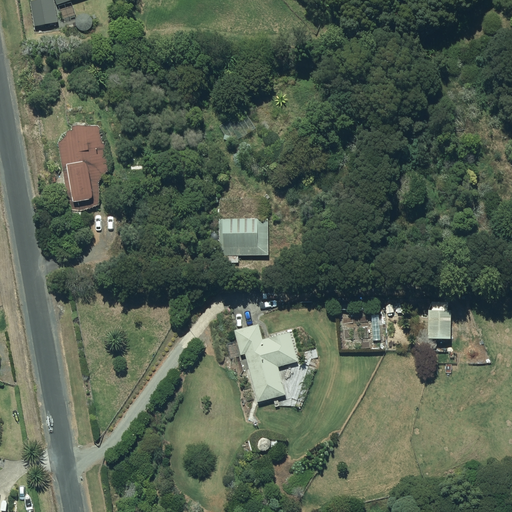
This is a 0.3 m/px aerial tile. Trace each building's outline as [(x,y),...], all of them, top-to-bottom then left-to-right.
[(53,0),(57,9),(83,0),(53,0)] [(57,133),(72,213),(99,208),(99,182),(111,173),(103,127),(87,130),(87,128),(57,133)] [(269,198),(220,198),(221,255),(226,255),(226,264),(240,263),(240,257),(270,256),(269,198)] [(429,312),(428,341),(450,342),(450,312),(448,312),(448,302),(433,302),(433,312),(429,312)] [(236,330),(241,356),(246,355),(256,404),(283,398),(277,369),(297,365),(290,332),(267,336),(268,339),(261,341),(257,326),(236,330)]
